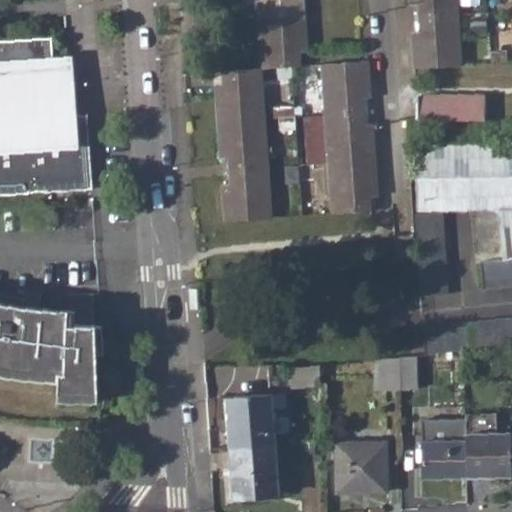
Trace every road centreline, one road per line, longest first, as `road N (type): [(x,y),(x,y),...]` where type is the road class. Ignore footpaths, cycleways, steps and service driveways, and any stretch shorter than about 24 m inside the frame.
road 1 (tertiary): [(142,0),(167,388),(166,460),(154,511)]
road 2 (residential): [(385,0),(397,218)]
